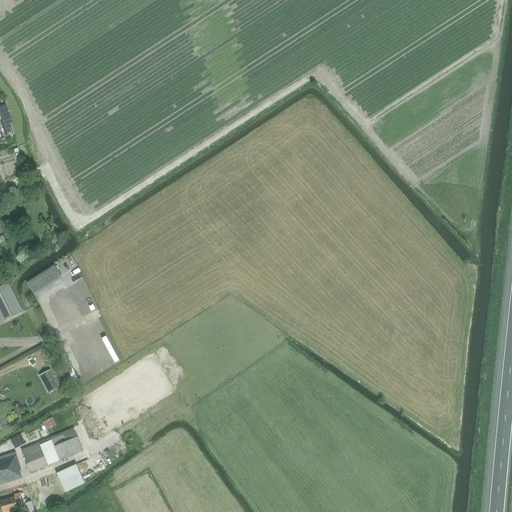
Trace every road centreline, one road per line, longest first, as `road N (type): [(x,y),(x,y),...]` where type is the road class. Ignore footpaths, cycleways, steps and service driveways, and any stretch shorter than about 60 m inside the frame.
road 1 (track): [(0,189),(47,168),(72,220),(85,222),(231,127)]
road 2 (motorway): [(511,362),(497,511)]
